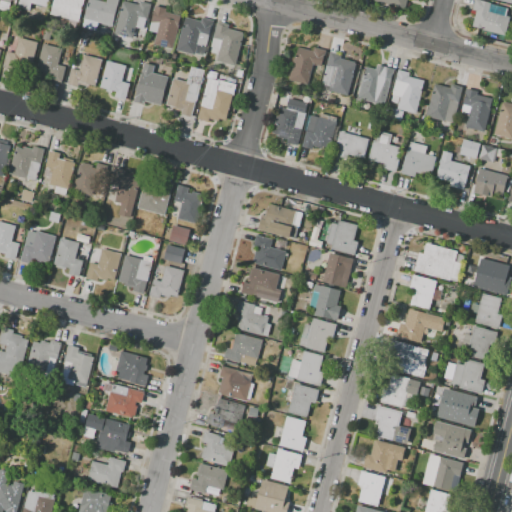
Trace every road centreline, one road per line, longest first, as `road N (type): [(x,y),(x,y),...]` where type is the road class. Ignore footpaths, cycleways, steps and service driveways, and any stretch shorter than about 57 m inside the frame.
road 1 (residential): [(511,238),(0,99)]
road 2 (residential): [(145,511),(278,0)]
road 3 (residential): [(324,511),(401,209)]
road 4 (residential): [(511,64),(270,0)]
road 5 (residential): [(190,342),(0,291)]
